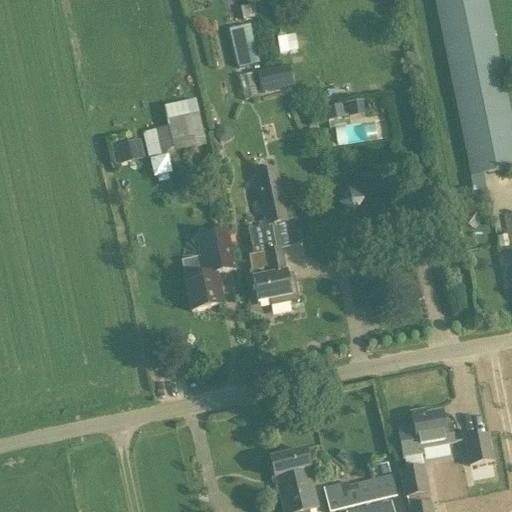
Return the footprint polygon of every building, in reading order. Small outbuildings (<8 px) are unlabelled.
[(433,0),(471,178),(511,170),(511,127),(486,0),(433,0)] [(237,70),(259,65),(251,27),(228,32),(237,70)] [(284,57),(301,52),(297,36),(279,42),(284,57)] [(289,67),(256,75),(260,95),(293,88),(289,67)] [(341,106),(324,110),(326,123),(343,120),(341,106)] [(141,135),(147,160),(205,146),(197,114),(165,121),(167,129),(141,135)] [(142,140),(116,144),(118,164),(144,161),(142,140)] [(152,177),(171,174),(168,156),(149,159),(152,177)] [(247,232),(252,257),(248,258),(257,304),(290,298),(282,252),(301,248),(295,221),(286,222),(276,169),(253,174),(265,229),(247,232)] [(214,276),(234,272),(226,234),(207,239),(211,259),(183,265),(187,282),(185,283),(191,314),(221,307),(214,276)] [(404,501),(406,500),(408,509),(406,509),(406,511),(432,511),(431,504),(429,505),(420,458),(421,458),(420,452),(446,447),(452,446),(449,428),(443,429),(440,416),(418,420),(416,416),(410,417),(412,431),(397,434),(403,462),(404,461),(406,473),(399,475),(404,501)] [(469,468),(492,464),(487,437),(463,442),(469,468)] [(313,511),(318,511),(308,471),(311,470),(306,453),(267,463),(271,481),(274,480),(282,511),(313,511)] [(347,484),(322,490),(327,511),(342,511),(396,499),(391,477),(348,488),(347,484)] [(392,511),(391,503),(352,511),(392,511)]
